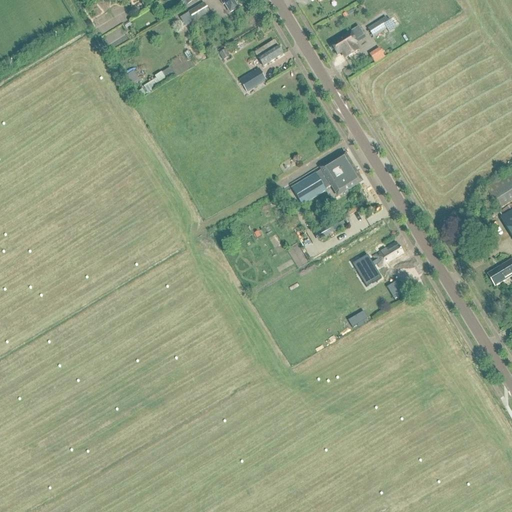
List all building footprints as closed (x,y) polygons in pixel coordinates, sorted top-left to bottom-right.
[(182,0),(183,1),(179,4),(182,10),(187,7),(196,1),(195,0),(182,0)] [(218,0),(223,7),(224,7),(229,15),(238,9),(233,1),(234,0),(218,0)] [(188,14),(193,23),(208,14),(203,5),(188,14)] [(385,19),(380,22),(367,30),(373,39),(386,31),(388,34),(395,29),(389,20),(387,22),(385,19)] [(353,46),(356,44),(354,40),(361,35),(358,29),(330,46),(337,57),(341,54),(345,60),(357,52),(353,46)] [(273,43),(254,55),(262,69),(282,57),(276,49),(273,43)] [(234,48),(227,51),(232,60),(238,56),(234,48)] [(218,55),(223,61),(229,57),(225,50),(218,55)] [(155,83),(159,89),(173,79),(169,73),(155,83)] [(246,94),(265,82),(259,73),(250,79),(249,77),(239,83),(246,94)] [(358,182),(343,158),(291,190),(301,207),(325,193),(325,192),(333,187),(338,194),(358,182)] [(511,200),(511,173),(485,190),(497,210),(511,200)] [(279,197),(287,211),(294,207),(286,193),(279,197)] [(511,213),(501,220),(511,237),(511,213)] [(331,226),(320,233),(324,239),(334,233),(345,227),(341,220),(331,226)] [(266,228),(260,233),(265,238),(270,233),(266,228)] [(367,256),(352,265),(352,266),(353,266),(362,280),(367,277),(372,285),(381,280),(374,268),(377,266),(379,269),(403,255),(398,247),(397,247),(395,243),(394,244),(387,248),(387,249),(372,258),(375,262),(372,264),(367,256)] [(511,261),(488,276),(495,288),(511,277),(511,261)] [(390,287),(397,299),(406,294),(398,281),(390,287)] [(347,322),(352,329),(367,320),(363,313),(347,322)]
